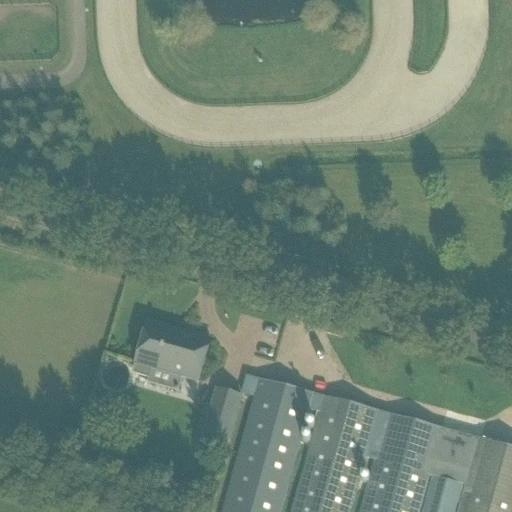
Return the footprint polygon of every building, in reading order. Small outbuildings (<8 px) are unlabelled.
[(135,374),(146,377),(148,376),(150,369),(198,383),(210,341),(178,332),(177,335),(169,332),(170,329),(147,323),(135,365),(136,365),(134,372),(135,374)] [(223,511),(279,511),(307,415),(308,409),(312,395),(260,381),(246,377),(241,393),(255,397),(254,401),(223,511)] [(216,391),(203,436),(229,444),(241,398),(216,391)] [(318,412),(290,511),(350,511),(365,459),(376,462),(389,415),(312,395),(308,409),(318,412)] [(376,462),(362,511),(418,511),(428,478),(432,479),(423,511),(455,511),(462,487),(464,488),(457,511),(511,511),(511,449),(480,441),(475,458),(436,448),(441,430),(389,415),(376,462)] [(204,439),(200,454),(219,459),(223,445),(204,439)]
